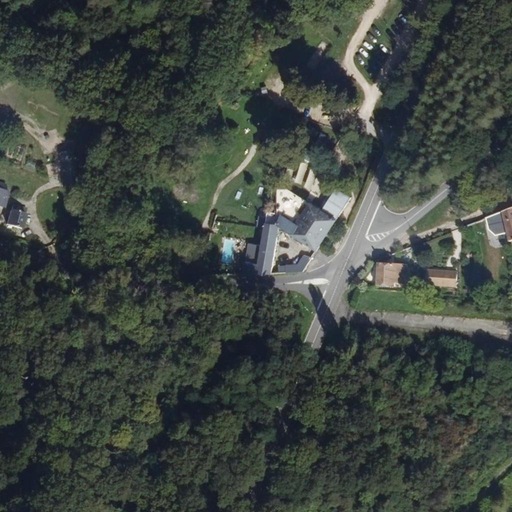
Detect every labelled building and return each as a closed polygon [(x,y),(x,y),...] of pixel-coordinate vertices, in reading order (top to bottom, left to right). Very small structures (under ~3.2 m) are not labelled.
[(77,188),(79,151),(62,150),(60,187),(77,188)] [(0,207),(1,202),(8,203),(12,191),(0,187),(0,207)] [(320,250),(355,198),(341,188),(327,211),(292,189),(283,189),(281,213),(287,216),(283,223),(283,226),(284,227),(320,250)] [(30,224),(35,202),(25,199),(19,222),(30,224)] [(279,236),(282,222),(271,218),(271,219),(269,227),(268,232),(266,243),(253,241),(246,273),(275,273),(282,237),(279,236)] [(309,270),(316,259),(313,257),(304,270),(309,270)] [(409,265),(381,265),(381,288),(400,290),(400,284),(410,283),(409,265)] [(431,282),(456,281),(456,266),(430,266),(431,282)]
